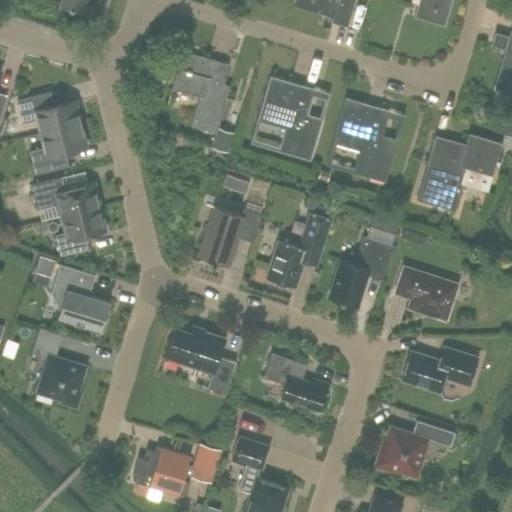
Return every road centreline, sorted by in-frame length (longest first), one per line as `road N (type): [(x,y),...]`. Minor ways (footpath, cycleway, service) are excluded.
road 1 (residential): [(158,0),(412,79),(457,63),(477,0)]
road 2 (residential): [(316,511),(357,360),(340,339),(155,285)]
road 3 (residential): [(155,285),(114,126),(117,69)]
road 4 (residential): [(97,445),(155,285)]
road 5 (residential): [(117,69),(0,32)]
